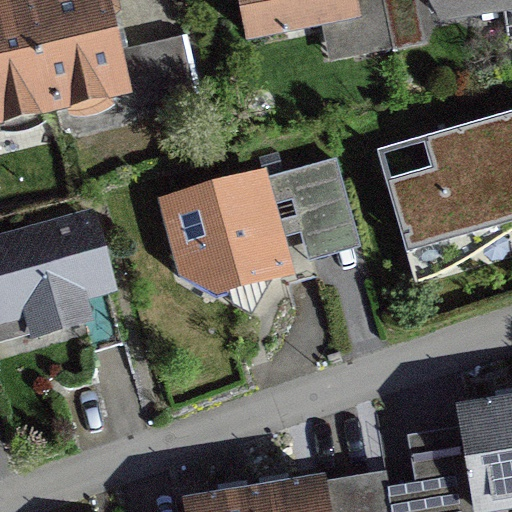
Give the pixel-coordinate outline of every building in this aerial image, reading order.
[(0,0),(0,129),(122,101),(132,98),(121,52),(118,37),(114,17),(122,12),(118,0),(0,0)] [(236,0),(245,47),(323,32),(328,63),(392,51),(382,0),(236,0)] [(511,0),(424,0),(440,27),(511,16),(511,0)] [(186,35),(121,52),(132,98),(122,101),(125,112),(201,94),(186,35)] [(511,116),(376,155),(405,257),(511,226),(511,116)] [(178,281),(215,302),(295,280),(284,238),(302,233),(309,261),(362,248),(336,159),(269,177),(267,172),(283,167),(279,152),(259,157),(263,174),(157,201),(178,281)] [(32,344),(82,330),(89,354),(123,344),(110,297),(119,295),(94,209),(0,235),(0,343),(29,335),(32,344)] [(511,511),(511,399),(498,402),(455,409),(458,429),(406,438),(414,486),(389,490),(392,511),(511,511)] [(261,489),(248,491),(247,482),(234,484),(216,487),(218,497),(182,503),(183,511),(392,511),(389,490),(386,474),(326,483),(325,479),(288,485),(287,476),(273,478),(260,480),(261,489)]
